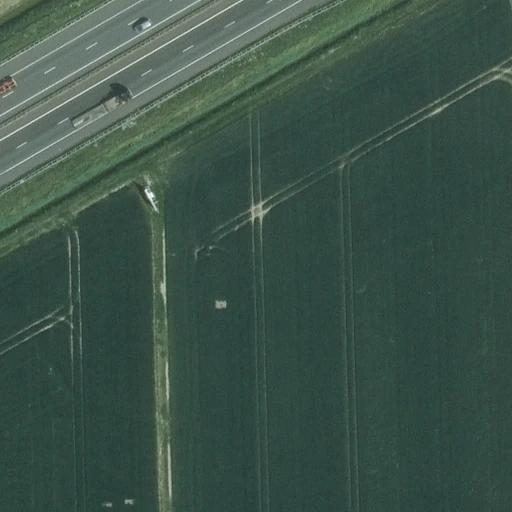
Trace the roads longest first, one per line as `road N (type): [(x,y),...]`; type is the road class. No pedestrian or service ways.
road 1 (motorway): [(0,159),(275,0)]
road 2 (motorway): [(174,0),(0,101)]
